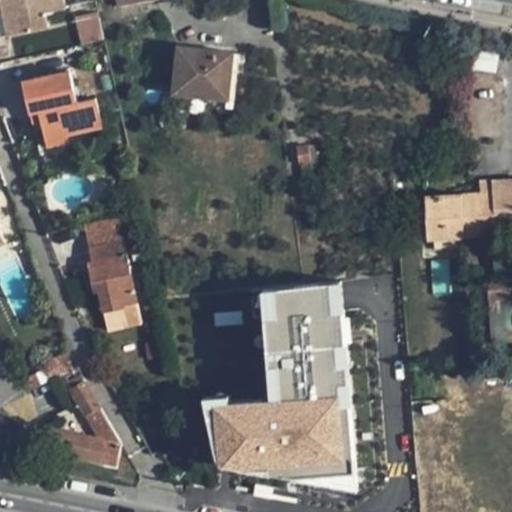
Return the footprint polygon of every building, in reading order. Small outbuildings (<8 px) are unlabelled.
[(65,8),(63,0),(0,0),(0,5),(4,6),(10,34),(47,26),(44,13),(65,8)] [(0,36),(10,34),(4,6),(0,5),(0,36)] [(82,45),(104,40),(101,25),(98,10),(76,16),(82,45)] [(234,52),(180,48),(175,93),(229,99),(234,52)] [(465,53),(466,78),(498,77),(497,52),(465,53)] [(26,93),(30,112),(39,111),(41,121),(47,146),(69,141),(68,136),(80,132),(73,103),(79,102),(74,82),(26,93)] [(32,123),(41,121),(39,111),(30,112),(32,123)] [(299,163),(301,164),(312,163),(310,145),(300,146),(297,147),(299,163)] [(301,164),(304,181),(322,180),(317,145),(310,145),(312,163),(301,164)] [(511,177),(493,178),(493,189),(480,190),(426,194),(429,240),(496,236),(497,232),(511,231),(511,177)] [(480,179),(480,190),(493,189),(493,178),(480,179)] [(91,240),(92,246),(123,240),(122,234),(91,240)] [(123,240),(92,246),(91,246),(104,312),(126,307),(126,304),(137,302),(123,240)] [(417,276),(401,277),(402,286),(418,285),(417,276)] [(490,311),(511,309),(511,278),(488,280),(490,311)] [(357,495),(340,284),(259,293),(268,403),(227,405),(228,397),(200,401),(218,471),(357,495)] [(140,316),(137,302),(126,304),(126,307),(104,312),(107,323),(140,316)] [(42,362),(51,380),(62,374),(75,367),(66,351),(42,362)] [(122,443),(78,366),(75,367),(62,374),(99,437),(57,428),(53,449),(116,463),(120,444),(122,443)] [(27,391),(43,383),(36,370),(20,378),(27,391)]
